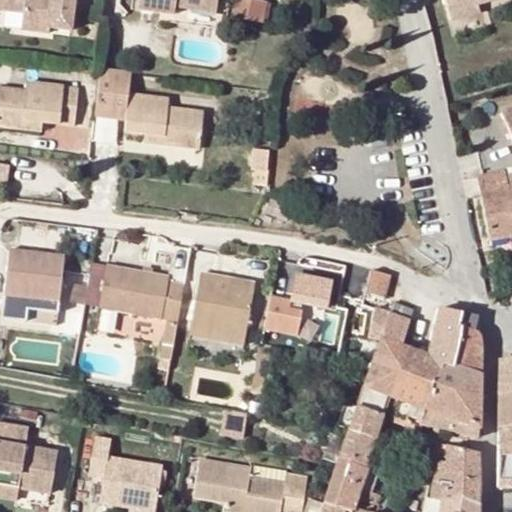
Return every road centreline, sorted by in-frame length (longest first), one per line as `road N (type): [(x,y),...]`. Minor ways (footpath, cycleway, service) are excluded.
road 1 (residential): [(0,211),(291,238),(457,291)]
road 2 (residential): [(398,0),(422,50),(457,291)]
road 3 (residential): [(488,511),(487,307)]
